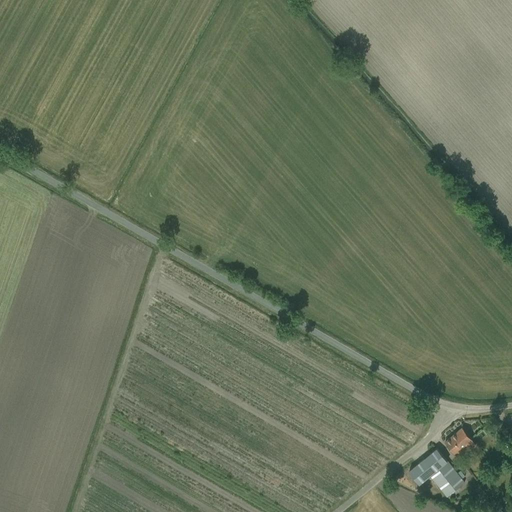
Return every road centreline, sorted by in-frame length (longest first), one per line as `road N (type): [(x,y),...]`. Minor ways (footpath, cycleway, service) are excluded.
road 1 (unclassified): [(455,416),(0,155)]
road 2 (unclassified): [(337,511),(455,416)]
